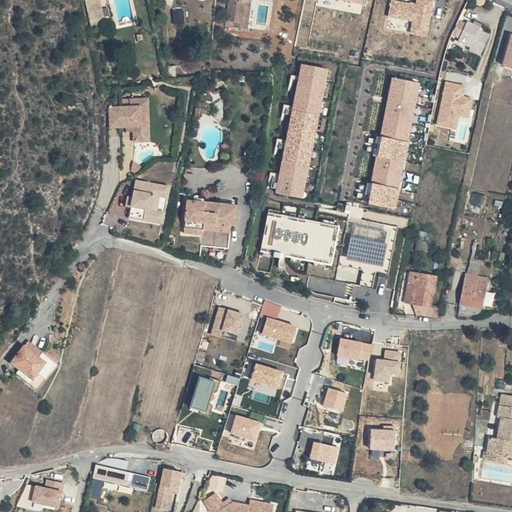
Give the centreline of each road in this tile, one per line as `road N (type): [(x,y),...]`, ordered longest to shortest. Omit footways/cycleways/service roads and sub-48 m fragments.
road 1 (residential): [(511,322),(355,315),(88,248),(48,313)]
road 2 (residential): [(483,511),(135,450),(0,475)]
road 3 (unknown): [(325,309),(278,476)]
